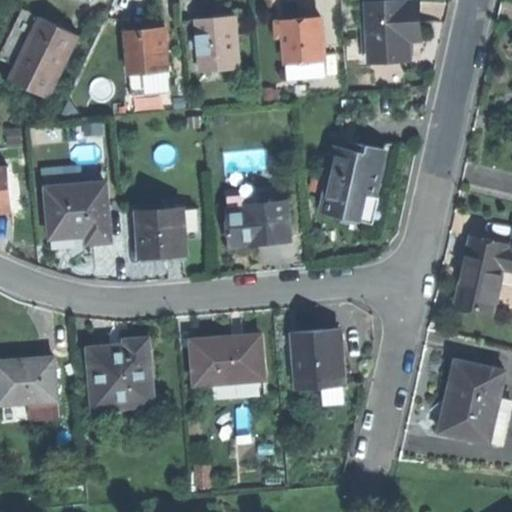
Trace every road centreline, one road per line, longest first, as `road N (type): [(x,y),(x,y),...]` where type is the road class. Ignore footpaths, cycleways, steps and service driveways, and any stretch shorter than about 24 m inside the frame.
road 1 (residential): [(414,277),(121,300),(42,289),(0,269)]
road 2 (residential): [(478,0),(414,277)]
road 3 (residential): [(365,511),(414,277)]
